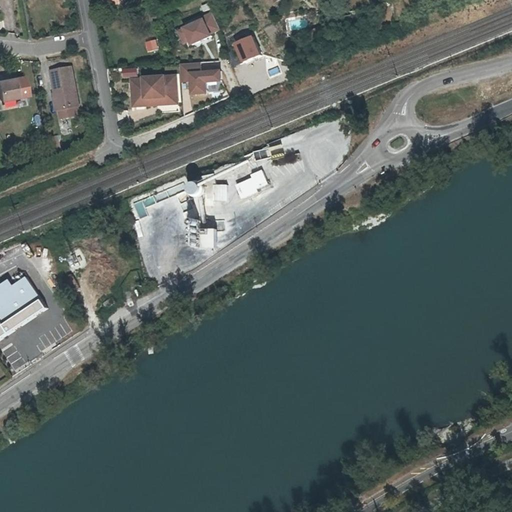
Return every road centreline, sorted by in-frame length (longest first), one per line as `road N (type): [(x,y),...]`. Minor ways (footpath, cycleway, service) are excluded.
road 1 (unclassified): [(0,404),(384,154)]
road 2 (unclassified): [(511,432),(368,511)]
road 3 (unclassified): [(397,126),(407,100),(423,87),(511,63)]
road 4 (track): [(112,149),(0,193)]
